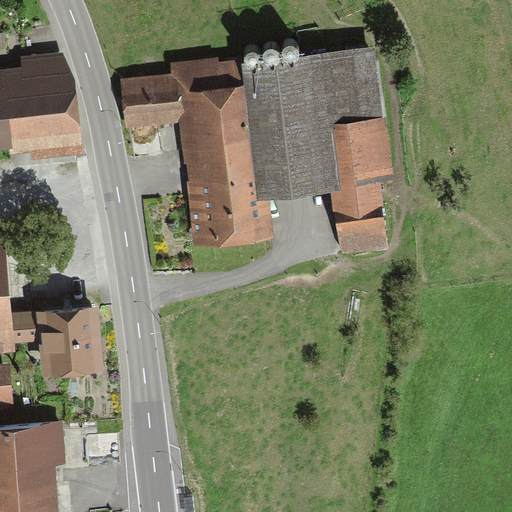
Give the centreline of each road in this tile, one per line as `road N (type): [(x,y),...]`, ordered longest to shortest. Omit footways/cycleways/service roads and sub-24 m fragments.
road 1 (secondary): [(65,0),(100,100),(114,173),(159,511)]
road 2 (track): [(135,293),(265,267),(299,241),(305,200)]
